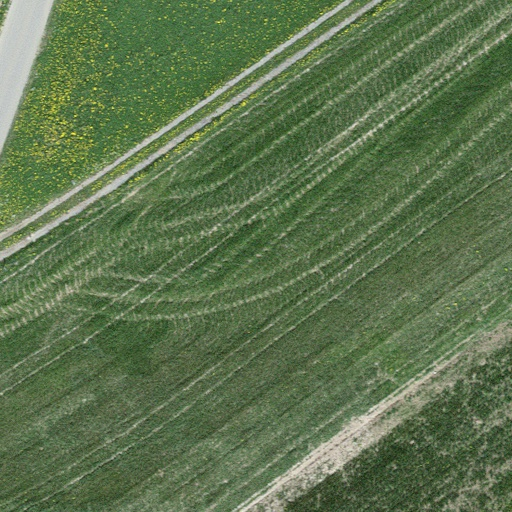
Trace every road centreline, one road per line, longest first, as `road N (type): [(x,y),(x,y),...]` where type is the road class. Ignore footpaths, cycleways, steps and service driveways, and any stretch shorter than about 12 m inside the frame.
road 1 (track): [(362,0),(0,254)]
road 2 (unclassified): [(44,0),(0,112)]
